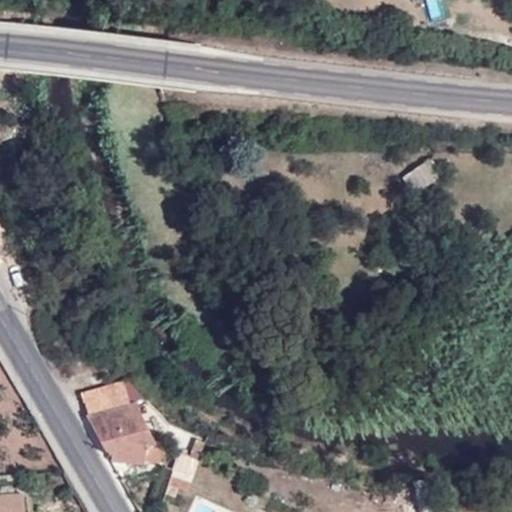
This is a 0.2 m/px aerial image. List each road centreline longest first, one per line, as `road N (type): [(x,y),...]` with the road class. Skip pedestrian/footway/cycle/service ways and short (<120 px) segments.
road 1 (tertiary): [(511,101),(0,49)]
road 2 (tertiary): [(0,318),(114,511)]
